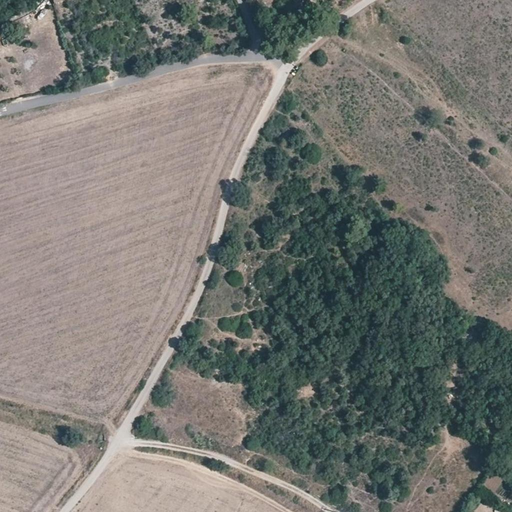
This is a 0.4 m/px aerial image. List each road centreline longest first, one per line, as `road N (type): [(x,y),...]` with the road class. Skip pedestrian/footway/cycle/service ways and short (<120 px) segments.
road 1 (unclassified): [(115,443),(184,321),(215,246),(230,180),(291,52)]
road 2 (unclassified): [(267,55),(153,72),(0,113)]
road 3 (unclassified): [(115,443),(196,454),(286,487),(325,511)]
